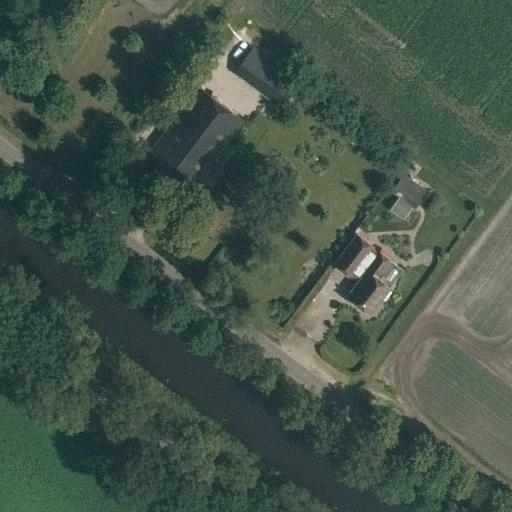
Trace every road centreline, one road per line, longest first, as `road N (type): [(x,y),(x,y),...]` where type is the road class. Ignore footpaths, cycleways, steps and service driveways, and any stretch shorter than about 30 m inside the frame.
road 1 (unclassified): [(483,511),(0,147)]
road 2 (tertiary): [(252,511),(0,321)]
